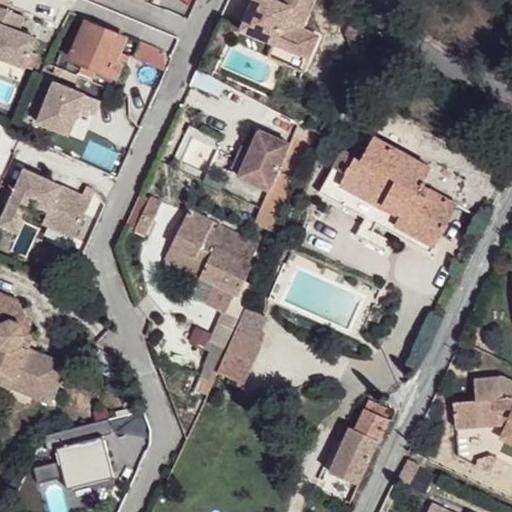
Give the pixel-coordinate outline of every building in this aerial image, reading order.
[(252,0),(234,40),(302,72),(319,32),(304,26),(309,13),(308,13),(313,0),(282,0),(283,0),(284,1),(282,5),(271,0),(252,0)] [(0,10),(0,61),(21,71),(22,70),(29,73),(35,59),(28,55),(34,42),(16,35),(22,20),(0,10)] [(68,59),(67,60),(113,79),(118,68),(122,69),(127,58),(117,54),(123,40),(83,23),(71,52),(68,59)] [(137,42),(130,59),(161,71),(162,68),(162,56),(161,53),(153,50),(137,42)] [(44,65),(39,75),(51,81),(56,70),(44,65)] [(56,86),(40,126),(71,139),(81,113),(95,119),(101,104),(56,86)] [(233,172),(270,189),(292,141),(255,124),(233,172)] [(320,192),(431,252),(457,204),(420,184),(430,167),(375,137),(362,160),(343,149),(320,192)] [(312,158),(293,148),(276,186),(295,195),(312,158)] [(4,195),(0,204),(0,210),(5,212),(4,214),(22,222),(27,211),(44,219),(38,231),(70,247),(92,197),(83,193),(78,203),(56,193),(51,204),(34,196),(39,185),(21,177),(11,198),(4,195)] [(39,185),(34,196),(51,204),(56,193),(39,185)] [(286,215),(295,195),(276,186),(267,205),(286,215)] [(161,204),(148,198),(133,231),(146,236),(161,204)] [(258,222),(278,231),(286,215),(267,205),(258,222)] [(190,212),(174,245),(197,258),(202,250),(211,254),(215,248),(248,265),(258,245),(209,222),(190,212)] [(22,222),(4,214),(0,222),(0,232),(14,239),(22,222)] [(174,245),(166,259),(201,276),(211,254),(202,250),(197,258),(174,245)] [(223,311),(219,309),(208,333),(226,342),(234,329),(245,305),(270,250),(258,245),(248,265),(253,267),(238,295),(233,292),(223,311)] [(233,292),(238,295),(253,267),(248,265),(215,248),(211,254),(201,276),(212,281),(202,301),(219,309),(223,311),(233,292)] [(25,324),(21,333),(27,335),(33,322),(19,283),(0,274),(0,300),(16,308),(25,324)] [(0,368),(10,374),(27,335),(21,333),(25,324),(16,308),(0,300),(0,368)] [(245,305),(234,329),(256,339),(267,314),(245,305)] [(226,342),(215,371),(240,381),(259,341),(256,339),(234,329),(226,342)] [(27,335),(10,374),(45,389),(61,352),(27,335)] [(123,367),(99,350),(89,363),(113,380),(123,367)] [(479,402),(457,404),(460,431),(508,428),(509,432),(511,433),(511,382),(506,379),(477,382),(479,402)] [(327,469),(357,482),(391,406),(366,396),(353,426),(347,423),(327,469)] [(103,421),(93,423),(96,438),(107,435),(103,421)] [(93,423),(48,434),(62,493),(107,482),(96,438),(93,423)] [(414,459),(403,480),(412,484),(421,468),(424,464),(414,459)] [(438,511),(460,511),(435,500),(430,508),(438,511)]
